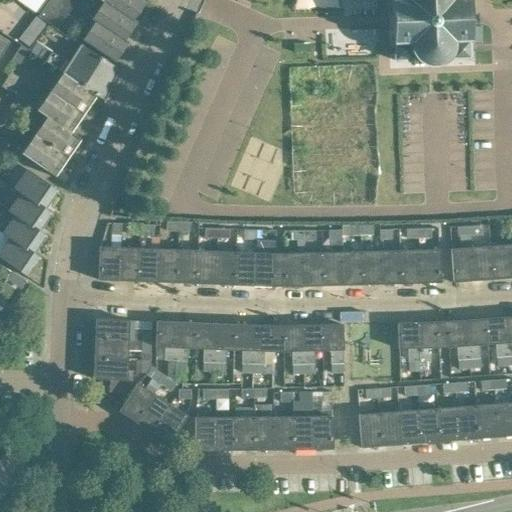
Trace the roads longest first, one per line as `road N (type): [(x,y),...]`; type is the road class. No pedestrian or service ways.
road 1 (residential): [(511,451),(193,465),(105,423),(58,423)]
road 2 (residential): [(511,297),(274,306),(62,298)]
road 3 (residential): [(62,298),(85,188),(167,0)]
